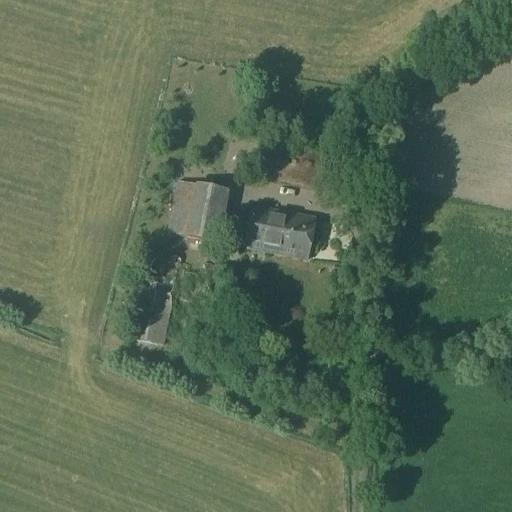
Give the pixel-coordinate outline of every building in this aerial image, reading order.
[(255,180),(322,193),(329,156),(262,143),(255,180)] [(166,236),(218,248),(228,194),(175,184),(166,236)] [(243,251),(307,263),(314,222),(251,210),(243,251)] [(167,329),(169,316),(174,290),(198,294),(201,279),(244,286),(246,273),(141,254),(125,341),(164,349),(167,329)] [(233,344),(242,297),(222,294),(220,302),(198,298),(188,348),(189,348),(209,352),(212,340),(233,344)]
